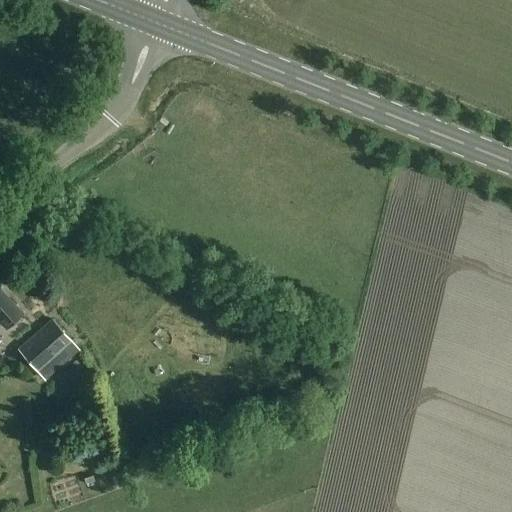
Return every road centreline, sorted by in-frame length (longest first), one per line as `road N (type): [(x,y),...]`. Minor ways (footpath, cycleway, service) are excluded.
road 1 (primary): [(511,163),(158,23)]
road 2 (unclassified): [(0,215),(123,101),(158,23)]
road 3 (track): [(123,101),(0,45)]
